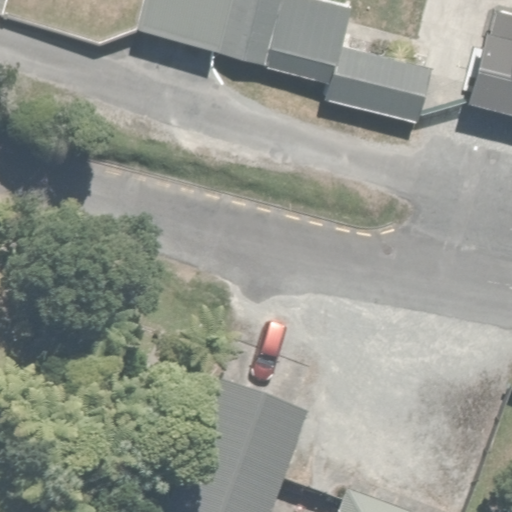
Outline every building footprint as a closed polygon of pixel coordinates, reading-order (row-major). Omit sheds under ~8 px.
[(142,0),(134,29),(210,49),(223,0),(142,0)] [(425,68),(334,42),(345,5),(328,0),(232,0),(218,53),(323,83),(318,99),(397,121),(400,109),(412,112),(425,68)] [(479,25),(461,98),(511,110),(511,32),(511,33),(479,25)] [(266,511),(303,415),(208,379),(157,511),(266,511)] [(389,511),(333,491),(324,511),(389,511)]
